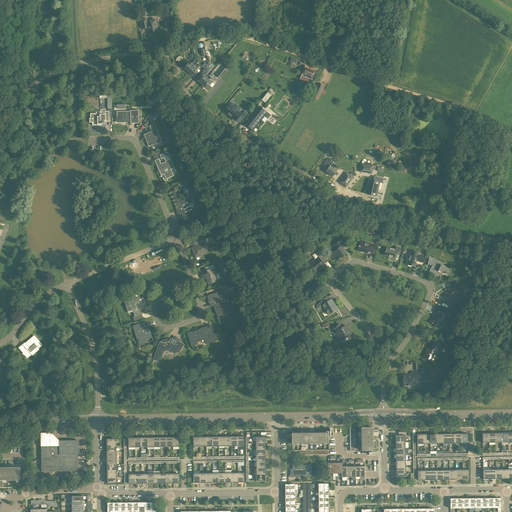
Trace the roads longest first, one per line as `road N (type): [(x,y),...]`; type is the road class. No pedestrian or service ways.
road 1 (unclassified): [(511,245),(434,235),(348,205),(214,117),(148,55)]
road 2 (unclassified): [(148,55),(185,39),(248,36),(468,111),(511,135)]
road 3 (residential): [(382,414),(381,375),(428,280),(355,260),(339,265),(337,294),(373,337)]
road 4 (tertiary): [(97,419),(275,416)]
road 5 (unclassified): [(0,132),(31,85),(74,65),(134,53)]
road 6 (residential): [(163,300),(154,306),(167,327),(196,319),(200,307),(176,238)]
road 7 (residential): [(176,238),(135,141),(119,135),(95,142)]
road 8 (residential): [(97,419),(92,335),(67,283)]
road 9 (tertiary): [(382,414),(511,414)]
